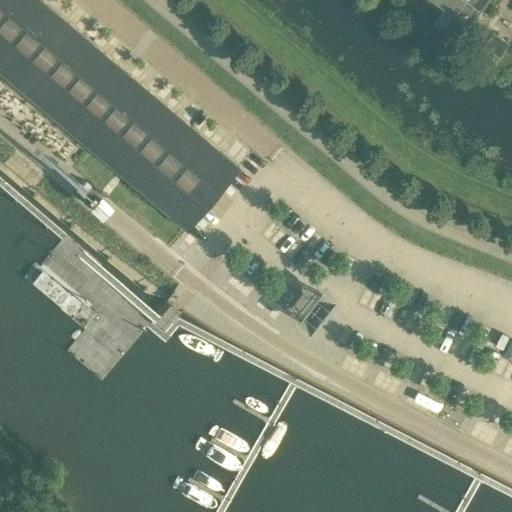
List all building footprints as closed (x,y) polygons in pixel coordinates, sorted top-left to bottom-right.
[(186,229),(238,167),(39,0),(0,0),(0,72),(88,146),(118,172),(124,177),(186,229)] [(432,0),(450,12),(457,18),(470,0),(432,0)] [(450,12),(438,30),(443,33),(458,45),(475,20),(488,0),(470,0),(457,18),(450,12)] [(484,47),(500,58),(509,44),(493,34),(484,47)] [(34,261),(21,277),(83,328),(95,313),(34,261)]
